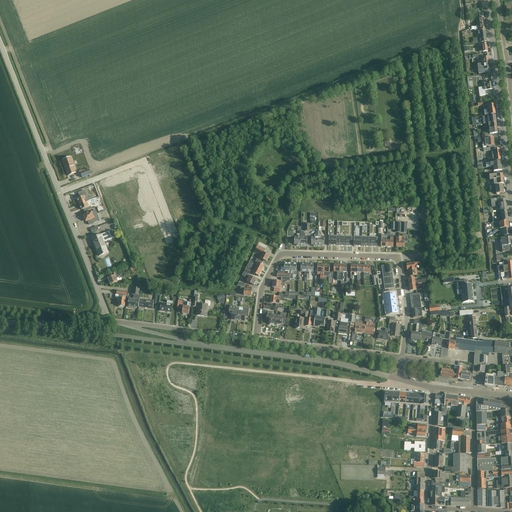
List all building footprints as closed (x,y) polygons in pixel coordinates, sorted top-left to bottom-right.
[(483,13),(483,14),(479,14),(480,18),(476,19),(477,24),(479,24),(479,23),(480,23),(480,24),(484,23),(483,13)] [(477,38),(473,39),(474,43),(479,43),(487,42),(485,30),(478,31),(478,36),(477,36),(477,38)] [(479,52),(488,51),(487,44),(478,45),(479,52)] [(490,69),(489,63),(477,64),(478,74),(488,72),(488,69),(490,69)] [(484,87),(478,88),(479,96),(485,95),(485,90),(492,89),(491,82),(484,83),(484,87)] [(495,114),(494,104),(488,105),(488,109),(487,109),(487,111),(484,111),(485,116),(495,114)] [(484,143),(485,143),(485,147),(494,146),(493,138),(487,138),(487,136),(482,136),(482,139),(484,139),(484,143)] [(328,141),(322,142),(324,155),(334,153),(333,147),(329,148),(328,141)] [(501,160),(499,149),(494,150),(494,152),(492,152),(493,161),(501,160)] [(68,176),(76,173),(73,166),(74,166),(73,163),(71,157),(62,161),(65,166),(68,176)] [(89,169),(80,173),(82,178),(91,175),(89,169)] [(503,184),(502,174),(489,175),(489,180),(493,180),(494,185),(495,185),(495,187),(495,194),(503,193),(503,186),(502,186),(502,184),(503,184)] [(80,198),(77,199),(79,204),(81,204),(92,199),(91,196),(88,197),(87,195),(85,191),(78,193),(80,198)] [(81,204),(79,204),(81,210),(83,210),(84,212),(91,209),(90,207),(88,207),(87,204),(90,203),(92,204),(97,202),(95,198),(92,199),(81,204)] [(507,211),(506,202),(498,203),(498,205),(497,205),(498,212),(507,211)] [(96,211),(83,215),(86,222),(94,218),(93,215),(97,214),(96,211)] [(508,220),(507,211),(498,212),(500,212),(501,216),(502,221),(508,220)] [(407,233),(407,223),(395,223),(395,233),(407,233)] [(510,235),(509,228),(501,229),(501,236),(510,235)] [(109,232),(92,239),(98,254),(106,251),(103,242),(112,239),(109,232)] [(329,236),(328,246),(334,246),(336,246),(337,236),(329,236)] [(344,237),(344,246),(345,246),(351,246),(352,246),(352,237),(344,237)] [(354,237),(354,246),(355,246),(361,246),(361,247),(362,237),(354,237)] [(369,237),(369,247),(377,247),(377,237),(369,237)] [(511,251),(510,237),(501,238),(502,252),(511,251)] [(262,256),(260,259),(266,262),(269,256),(264,253),(265,250),(258,246),(254,252),(262,256)] [(249,262),(248,265),(261,272),(264,266),(261,265),(263,262),(256,259),(255,262),(258,263),(257,266),(249,262)] [(511,271),(511,261),(502,263),(502,267),(497,267),(498,273),(511,271)] [(407,270),(409,270),(410,277),(417,276),(416,269),(415,269),(414,265),(419,264),(419,262),(410,263),(410,264),(406,264),(407,270)] [(283,272),(282,272),(282,278),(290,278),(290,264),(284,264),(284,272),(287,272),(287,274),(283,274),(283,272)] [(261,272),(248,265),(247,267),(254,271),(253,274),(259,277),(261,272)] [(391,265),(381,266),(382,274),(392,273),(391,265)] [(108,278),(110,285),(118,282),(116,278),(120,277),(118,271),(113,273),(114,276),(108,278)] [(244,271),(242,276),(244,277),(248,279),(247,282),(254,286),(257,280),(248,276),(249,274),(244,271)] [(511,279),(511,271),(498,273),(499,280),(502,280),(502,281),(511,279)] [(392,273),(382,274),(384,282),(393,280),(392,273)] [(393,280),(384,282),(385,289),(394,288),(393,280)] [(467,280),(456,281),(456,284),(459,284),(460,286),(461,285),(463,303),(473,302),(471,284),(467,284),(467,280)] [(273,281),(273,288),(274,288),(274,292),(280,293),(280,289),(281,289),(281,285),(285,285),(287,285),(290,285),(290,282),(287,282),(285,282),(273,281)] [(416,290),(416,286),(422,285),(422,283),(409,285),(410,291),(416,290)] [(244,289),(245,287),(241,286),(240,292),(244,292),(244,295),(251,296),(252,290),(251,290),(251,288),(247,287),(246,289),(244,289)] [(132,295),(133,295),(133,299),(129,299),(128,307),(137,308),(139,288),(133,287),(132,295)] [(117,290),(116,294),(120,295),(120,298),(118,298),(117,302),(119,302),(118,306),(119,306),(119,307),(122,307),(122,306),(124,307),(125,295),(126,295),(127,291),(117,290)] [(385,301),(396,300),(395,293),(384,295),(385,301)] [(279,294),(279,297),(272,297),(271,303),(276,304),(276,307),(279,307),(280,301),(283,301),(283,298),(289,299),(289,296),(279,294)] [(419,294),(410,295),(411,303),(420,301),(419,294)] [(154,301),(139,299),(138,307),(153,309),(154,301)] [(172,308),(173,300),(173,302),(167,301),(167,304),(160,303),(159,311),(171,313),(172,308)] [(198,304),(197,316),(206,317),(207,307),(210,307),(210,302),(210,301),(205,301),(205,305),(198,304)] [(420,301),(411,303),(412,310),(421,309),(420,301)] [(182,314),(183,314),(183,315),(185,315),(185,314),(189,315),(189,307),(190,307),(191,303),(188,303),(187,307),(183,306),(182,314)] [(229,313),(229,315),(232,315),(231,320),(238,321),(238,316),(239,308),(230,306),(229,313)] [(387,315),(398,313),(397,307),(386,308),(387,315)] [(249,309),(239,308),(238,316),(238,321),(244,322),(245,315),(248,315),(249,309)] [(421,309),(412,310),(413,318),(420,317),(422,317),(421,309)] [(267,319),(266,322),(269,322),(269,325),(275,326),(277,316),(273,315),(273,312),(267,312),(267,319)] [(277,316),(275,326),(282,326),(282,321),(285,321),(286,314),(281,313),(280,316),(277,316)] [(469,321),(467,321),(468,329),(477,328),(475,316),(469,317),(469,321)] [(315,317),(314,327),(319,327),(319,326),(324,327),(325,318),(315,317)] [(304,319),(297,318),(296,328),(303,329),(304,319)] [(328,321),(327,332),(334,332),(335,322),(333,322),(333,319),(328,319),(328,321)] [(394,324),(395,321),(390,320),(389,324),(393,324),(391,337),(399,338),(400,325),(394,324)] [(419,333),(412,332),(411,339),(420,341),(421,333),(422,331),(423,321),(415,320),(414,324),(420,324),(419,333)] [(348,324),(340,322),(338,333),(346,334),(348,324)] [(375,326),(371,326),(372,323),(367,323),(366,326),(365,326),(364,334),(374,335),(375,329),(375,326)] [(364,334),(365,326),(356,325),(355,333),(364,334)] [(478,338),(477,328),(468,329),(468,332),(471,332),(471,336),(467,336),(467,340),(473,341),(473,339),(478,338)] [(379,331),(378,339),(389,341),(390,330),(386,329),(385,332),(379,331)] [(430,342),(431,335),(431,333),(422,331),(421,333),(420,341),(430,342)] [(441,346),(442,339),(442,335),(440,335),(439,338),(437,338),(437,337),(434,337),(434,338),(432,337),(431,345),(441,346)] [(494,353),(495,342),(495,341),(483,340),(482,342),(477,342),(473,341),(467,340),(456,339),(455,342),(454,349),(474,352),(489,353),(494,354),(494,353)] [(511,354),(511,348),(505,348),(506,342),(495,342),(494,353),(501,353),(501,355),(505,354),(505,355),(510,354),(511,354)] [(484,372),(485,363),(487,362),(487,356),(488,356),(489,353),(474,352),(474,365),(478,365),(477,371),(484,372)] [(505,354),(501,355),(503,371),(506,370),(506,374),(510,373),(511,378),(505,378),(504,387),(511,387),(511,357),(511,358),(510,354),(505,355),(505,354)] [(456,372),(455,379),(460,380),(470,381),(471,374),(466,373),(466,370),(462,370),(462,368),(457,367),(456,372)] [(441,374),(440,376),(448,378),(450,378),(455,379),(456,372),(442,368),(441,373),(440,374),(441,374)] [(488,377),(487,385),(504,387),(505,378),(505,377),(504,377),(504,375),(503,375),(503,373),(497,372),(497,376),(494,376),(491,375),(491,377),(488,377)] [(206,409),(204,430),(217,431),(217,428),(221,428),(224,384),(216,384),(216,385),(213,385),(214,376),(209,375),(206,409)] [(313,389),(312,399),(320,400),(320,389),(313,389)] [(335,391),(334,401),(341,401),(342,391),(335,391)] [(385,392),(384,403),(392,404),(393,392),(385,392)] [(393,392),(392,404),(399,404),(400,393),(393,392)] [(400,393),(399,404),(406,405),(407,393),(400,393)] [(407,393),(406,405),(413,405),(414,394),(407,393)] [(237,425),(243,425),(245,395),(237,394),(237,399),(230,398),(229,422),(233,422),(233,421),(235,421),(235,422),(237,423),(237,425)] [(414,394),(413,405),(421,406),(421,394),(414,394)] [(421,394),(421,406),(428,406),(429,395),(421,394)] [(444,405),(444,408),(446,408),(447,406),(451,407),(451,406),(457,406),(458,397),(445,395),(444,405)] [(458,397),(457,406),(458,406),(462,407),(465,407),(466,404),(469,404),(470,398),(458,397)] [(251,400),(251,409),(259,410),(259,408),(262,408),(262,406),(256,406),(256,403),(261,403),(261,400),(251,400)] [(483,406),(476,406),(476,412),(479,412),(500,411),(500,410),(510,410),(509,403),(484,400),(483,406)] [(458,406),(456,417),(465,418),(466,407),(465,407),(462,407),(458,406)] [(435,421),(435,425),(442,426),(442,421),(441,421),(441,416),(446,416),(446,408),(444,408),(444,413),(442,413),(441,413),(438,412),(435,412),(435,421)] [(500,417),(496,417),(496,419),(499,418),(510,418),(510,410),(500,410),(500,411),(500,417)] [(486,413),(476,413),(476,426),(487,425),(486,413)] [(318,421),(317,431),(324,432),(325,422),(318,421)] [(332,422),(331,432),(339,433),(340,423),(332,422)] [(435,428),(433,450),(442,450),(442,445),(443,441),(444,441),(445,429),(435,428)] [(500,431),(477,433),(477,447),(485,446),(494,445),(499,445),(511,444),(511,439),(511,430),(500,431)] [(469,454),(470,437),(459,437),(458,454),(469,454)] [(511,444),(499,445),(499,446),(501,446),(502,452),(503,452),(504,452),(511,451),(511,444)] [(246,449),(245,459),(251,459),(251,456),(255,456),(256,446),(249,445),(249,449),(246,449)] [(256,446),(255,456),(259,456),(259,460),(265,460),(266,450),(262,449),(262,446),(256,446)] [(485,446),(477,447),(477,458),(477,460),(490,459),(490,454),(490,453),(485,454),(485,446)] [(272,447),(271,458),(280,459),(280,462),(284,462),(284,455),(281,455),(281,448),(272,447)] [(288,452),(288,462),(293,462),(294,459),(298,459),(299,449),(292,449),(292,453),(288,452)] [(299,449),(298,459),(302,460),(302,463),(308,463),(308,454),(305,454),(305,450),(299,449)] [(312,457),(312,464),(316,465),(316,462),(324,462),(325,451),(316,450),(316,458),(312,457)] [(411,460),(411,464),(414,464),(413,466),(424,467),(424,463),(425,454),(416,454),(416,457),(414,457),(414,460),(411,460)] [(466,454),(453,454),(453,473),(465,473),(466,454)] [(435,464),(434,464),(434,467),(443,468),(443,458),(436,457),(435,464)] [(511,470),(511,457),(504,458),(501,459),(501,458),(495,459),(490,459),(477,460),(477,472),(484,472),(511,470)] [(265,461),(265,469),(283,470),(283,462),(265,461)] [(490,475),(486,475),(486,478),(490,478),(500,477),(500,478),(503,477),(511,476),(511,470),(490,471),(490,475)] [(266,471),(265,480),(282,481),(283,471),(266,471)] [(415,482),(415,485),(417,485),(416,491),(424,491),(424,479),(425,473),(417,472),(417,482),(415,482)] [(436,479),(436,482),(441,483),(443,483),(444,483),(444,479),(441,479),(442,472),(434,472),(434,479),(436,479)] [(500,481),(496,481),(496,489),(500,489),(504,488),(506,488),(506,489),(511,488),(511,476),(503,477),(500,478),(500,481)] [(485,479),(484,479),(477,479),(477,489),(485,488),(485,479)] [(265,481),(265,489),(281,490),(282,482),(265,481)] [(511,509),(511,492),(504,493),(504,491),(503,491),(487,491),(487,490),(477,490),(477,498),(478,506),(504,509),(505,509),(511,509)] [(423,500),(424,491),(416,491),(414,491),(413,497),(409,497),(409,499),(414,499),(414,500),(423,500)] [(448,498),(431,498),(431,506),(444,506),(445,501),(448,501),(448,498)]
